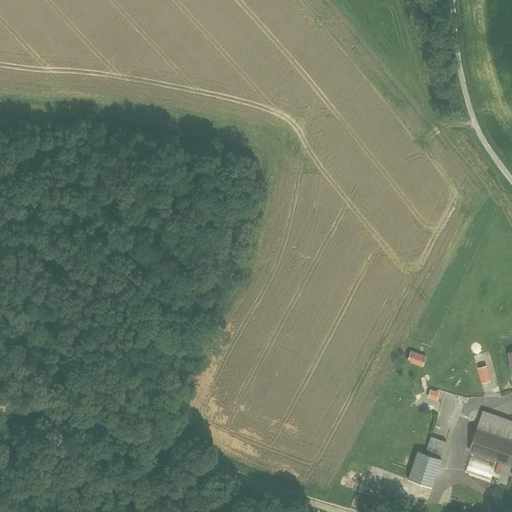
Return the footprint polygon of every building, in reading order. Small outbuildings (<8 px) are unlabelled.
[(430,350),(414,345),(410,356),(425,362),(430,350)] [(484,383),(494,381),(489,365),(479,368),(484,383)] [(433,389),(430,398),(439,401),(442,392),(433,389)] [(480,421),(511,431),(511,414),(485,405),(480,421)] [(511,431),(480,421),(471,446),(511,459),(511,431)] [(434,432),(428,447),(445,453),(451,438),(434,432)] [(436,483),(447,454),(445,453),(428,447),(421,445),(417,454),(410,473),(436,483)]
